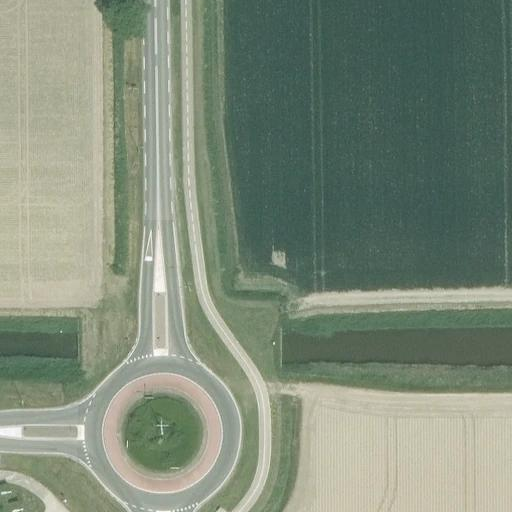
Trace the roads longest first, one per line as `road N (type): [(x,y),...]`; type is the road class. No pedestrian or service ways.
road 1 (secondary): [(157,236),(154,0)]
road 2 (secondary): [(184,501),(218,475),(231,434),(217,394),(183,369)]
road 3 (secondary): [(183,369),(167,250),(157,236)]
road 4 (secondary): [(157,236),(138,369)]
